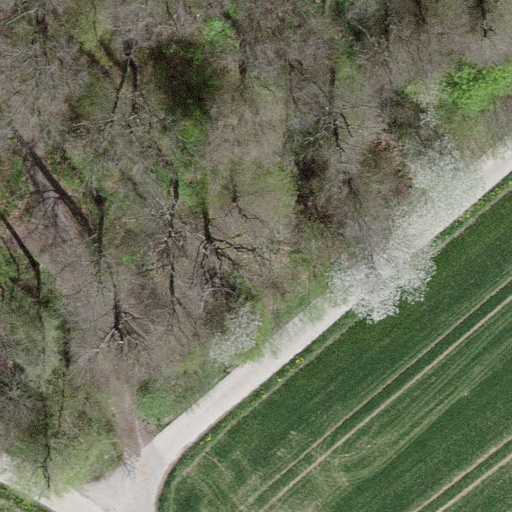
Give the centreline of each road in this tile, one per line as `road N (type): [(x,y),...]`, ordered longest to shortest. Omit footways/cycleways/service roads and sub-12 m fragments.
road 1 (track): [(13,0),(72,252),(132,389),(115,511)]
road 2 (track): [(125,511),(511,156)]
